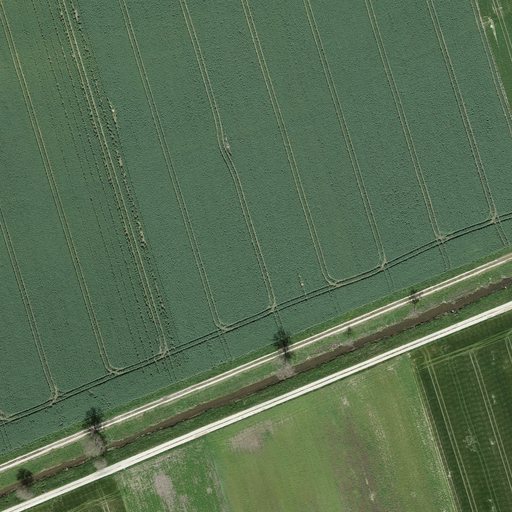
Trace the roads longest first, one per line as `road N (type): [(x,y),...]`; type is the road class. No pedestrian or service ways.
road 1 (track): [(0,463),(511,253)]
road 2 (track): [(511,305),(8,511)]
